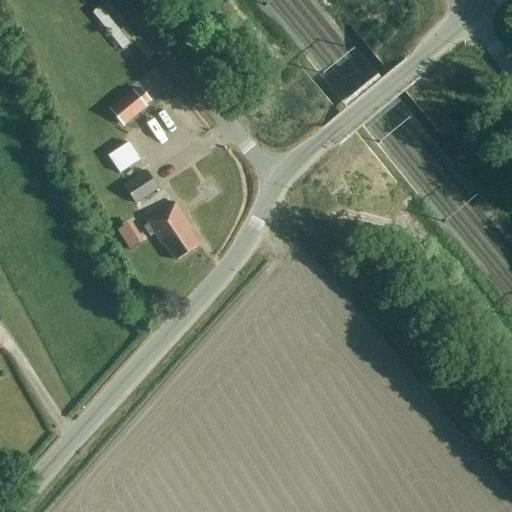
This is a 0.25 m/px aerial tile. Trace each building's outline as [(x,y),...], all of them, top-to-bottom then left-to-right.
[(134,87),(110,106),(125,123),(144,108),(142,106),(149,100),(139,88),(137,90),(134,87)] [(128,143),(107,157),(119,175),(140,161),(128,143)] [(125,189),(129,196),(134,205),(157,190),(153,181),(148,174),(125,189)] [(148,225),(143,229),(150,239),(155,235),(162,247),(164,246),(174,261),(198,245),(188,229),(189,228),(172,203),(145,221),(148,225)] [(343,234),(350,226),(338,214),(330,222),(343,234)]
